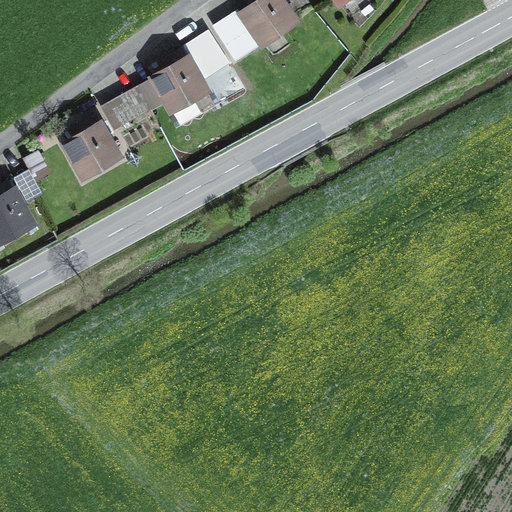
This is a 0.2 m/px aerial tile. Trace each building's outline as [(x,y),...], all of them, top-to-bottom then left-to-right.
[(215,27),(235,59),(295,18),(281,0),(247,0),(250,4),(215,27)] [(163,71),(153,76),(180,123),(201,112),(192,95),(205,88),(199,76),(210,69),(212,72),(228,62),(209,33),(183,50),(182,48),(158,61),(163,71)] [(139,89),(150,108),(162,101),(151,82),(139,89)] [(122,124),(150,108),(139,89),(111,104),(122,124)] [(66,142),(83,174),(118,154),(95,114),(71,128),(76,137),(66,142)] [(24,158),(32,172),(45,165),(38,151),(24,158)] [(42,192),(31,173),(17,180),(28,200),(42,192)] [(0,237),(32,220),(9,180),(0,185),(0,237)]
